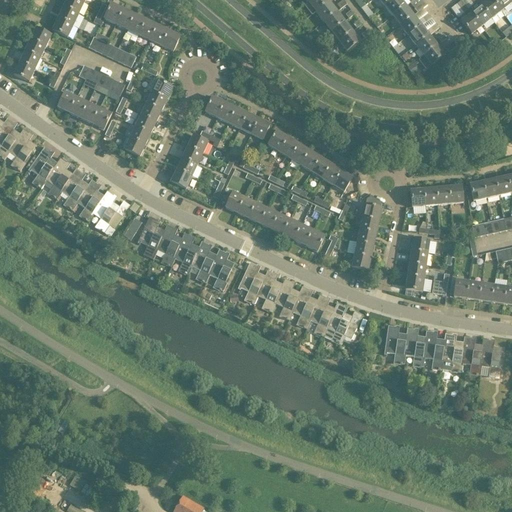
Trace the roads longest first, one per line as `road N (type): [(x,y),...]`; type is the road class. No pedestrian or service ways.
road 1 (tertiary): [(193,0),(301,94),(359,122),(442,127),(511,101)]
road 2 (tertiary): [(511,73),(446,102),(375,102),(307,68),(227,0)]
road 3 (residential): [(144,197),(379,305)]
road 4 (unclassified): [(436,511),(261,452)]
road 5 (residential): [(0,98),(144,197)]
road 6 (unclassified): [(128,390),(0,308)]
road 7 (unclassified): [(261,452),(128,390)]
road 8 (track): [(376,491),(511,497)]
road 9 (residential): [(379,305),(511,330)]
